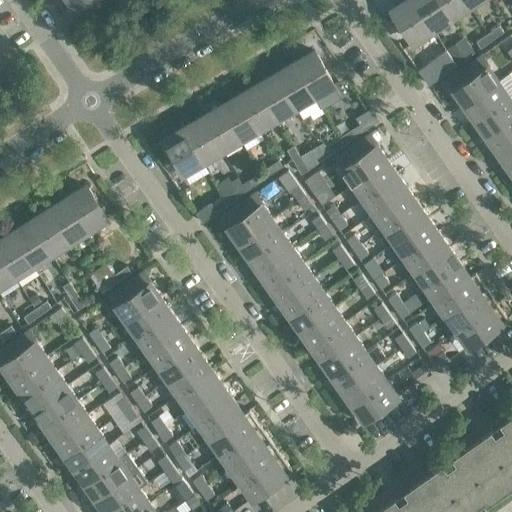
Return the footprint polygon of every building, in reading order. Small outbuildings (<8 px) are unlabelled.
[(70,0),(75,6),(72,8),(75,13),(94,0),(70,0)] [(433,28),(414,0),(405,0),(393,8),(414,41),(433,28)] [(451,17),(439,0),(414,0),(433,28),(451,17)] [(469,5),(465,0),(439,0),(451,17),(469,5)] [(499,25),(487,33),(492,40),(503,32),(499,25)] [(492,40),(487,33),(476,42),(480,48),(492,40)] [(508,47),(511,44),(511,33),(503,40),(508,47)] [(463,50),(452,58),(457,65),(468,57),(463,50)] [(294,59),(293,59),(314,95),(334,84),(314,51),(296,62),(294,59)] [(481,55),(448,78),(466,103),(499,80),(481,55)] [(457,65),(452,58),(441,66),(445,73),(457,65)] [(314,95),(293,59),(295,62),(277,73),(275,70),(296,106),(314,95)] [(296,106),(275,70),(274,70),(276,73),(258,84),(256,81),(277,117),(296,106)] [(509,95),(499,80),(466,103),(476,118),(509,95)] [(277,117),(256,81),(258,84),(240,95),(238,91),(237,92),(258,128),(277,117)] [(258,128),(237,92),(239,95),(221,105),(219,102),(219,103),(240,139),(258,128)] [(511,115),(511,99),(509,95),(476,118),(487,133),(511,115)] [(240,139),(219,103),(218,103),(220,106),(202,116),(201,113),(200,114),(221,150),(240,139)] [(221,150),(200,114),(202,117),(184,127),(182,124),(181,125),(203,161),(221,150)] [(511,137),(511,115),(487,133),(497,148),(511,137)] [(203,161),(181,125),(183,128),(164,139),(183,172),(203,161)] [(351,130),(339,138),(344,144),(355,136),(351,130)] [(387,159),(370,134),(337,157),(355,182),(387,159)] [(511,159),(511,137),(497,148),(508,162),(511,159)] [(344,144),(339,138),(328,146),(332,152),(344,144)] [(332,152),(328,146),(323,143),(319,146),(326,157),(332,152)] [(287,149),(293,159),(294,161),(301,157),(294,145),(287,149)] [(308,169),(301,157),(294,161),(301,173),(308,169)] [(398,174),(387,159),(355,182),(365,197),(398,174)] [(271,164),(259,172),(264,179),(275,171),(271,164)] [(288,192),(292,190),(298,185),(288,170),(278,177),(288,192)] [(264,179),(259,172),(248,180),(253,187),(264,179)] [(320,180),(315,172),(304,180),(309,187),(320,180)] [(408,188),(398,174),(365,197),(375,211),(408,188)] [(66,194),(65,194),(88,230),(107,218),(86,185),(68,197),(66,194)] [(305,195),(298,185),(292,190),(299,199),(305,195)] [(418,203),(408,188),(375,211),(386,226),(418,203)] [(235,189),(224,197),(229,204),(240,196),(235,189)] [(273,218),(255,192),(222,216),(240,241),(273,218)] [(88,230),(65,194),(67,197),(49,208),(48,206),(47,206),(69,241),(88,230)] [(202,222),(217,212),(229,204),(224,197),(212,205),(206,195),(191,206),(202,222)] [(312,205),(305,195),(299,199),(306,209),(312,205)] [(429,218),(418,203),(386,226),(396,241),(429,218)] [(332,205),(326,210),(333,219),(339,215),(332,205)] [(69,241),(47,206),(49,209),(31,220),(29,217),(29,218),(51,253),(69,241)] [(312,219),(319,229),(326,224),(319,214),(312,219)] [(346,225),(339,215),(333,219),(339,229),(346,225)] [(51,253),(29,218),(31,221),(13,232),(11,229),(33,264),(51,253)] [(283,232),(273,218),(240,241),(250,255),(283,232)] [(439,232),(429,218),(396,241),(406,256),(439,232)] [(333,234),(326,224),(319,229),(326,239),(333,234)] [(33,264),(11,229),(10,229),(12,232),(0,239),(0,252),(15,276),(33,264)] [(293,247),(283,232),(250,255),(261,270),(293,247)] [(449,247),(439,232),(406,256),(417,270),(449,247)] [(353,235),(346,239),(353,249),(360,244),(353,235)] [(333,248),(340,258),(347,254),(340,244),(333,248)] [(367,254),(360,244),(353,249),(360,259),(367,254)] [(304,262),(293,247),(261,270),(271,285),(304,262)] [(460,262),(449,247),(417,270),(408,276),(419,291),(427,285),(460,262)] [(0,285),(15,276),(0,252),(0,285)] [(354,263),(347,254),(340,258),(347,268),(354,263)] [(314,277),(304,262),(271,285),(281,300),(314,277)] [(469,276),(460,262),(427,285),(438,300),(470,277),(469,276)] [(104,282),(109,288),(120,280),(116,274),(114,275),(106,264),(94,273),(101,283),(104,282)] [(374,264),(367,269),(374,278),(381,274),(374,264)] [(127,265),(116,274),(120,280),(132,272),(127,265)] [(161,296),(143,271),(111,294),(128,319),(161,296)] [(475,271),(469,276),(470,277),(438,300),(448,314),(486,287),(475,271)] [(354,278),(361,288),(367,283),(360,273),(354,278)] [(388,284),(381,274),(374,278),(381,288),(388,284)] [(324,291),(314,277),(281,300),(292,314),(324,291)] [(63,286),(70,297),(77,293),(69,281),(63,286)] [(374,293),(367,283),(361,288),(368,297),(374,293)] [(497,302),(486,287),(448,314),(458,329),(497,302)] [(335,306),(324,291),(292,314),(302,329),(335,306)] [(84,305),(77,293),(70,297),(78,309),(84,305)] [(394,293),(388,298),(395,308),(401,303),(394,293)] [(29,299),(35,308),(42,303),(35,294),(29,299)] [(171,311),(161,296),(128,319),(139,334),(171,311)] [(42,303),(35,308),(40,315),(51,307),(46,300),(42,303)] [(508,317),(497,302),(458,329),(469,344),(508,317)] [(375,307),(382,317),(388,312),(381,303),(375,307)] [(408,313),(401,303),(395,308),(402,318),(408,313)] [(345,321),(335,306),(302,329),(312,344),(345,321)] [(66,314),(61,307),(51,314),(56,321),(66,314)] [(40,315),(35,308),(24,316),(28,323),(40,315)] [(182,326),(171,311),(139,334),(149,349),(182,326)] [(395,322),(388,312),(382,317),(388,327),(395,322)] [(356,335),(345,321),(312,344),(322,357),(323,358),(356,335)] [(415,323),(409,327),(416,337),(422,333),(415,323)] [(11,325),(0,332),(0,333),(4,340),(16,332),(11,325)] [(192,340),(182,326),(149,349),(160,363),(192,340)] [(95,328),(89,332),(96,342),(102,338),(95,328)] [(46,355),(29,330),(0,349),(0,358),(14,378),(46,355)] [(395,337),(402,347),(409,342),(402,332),(395,337)] [(429,342),(422,333),(416,337),(423,347),(429,342)] [(366,350),(356,335),(323,358),(322,357),(316,362),(327,377),(366,350)] [(89,347),(82,337),(76,342),(83,351),(89,347)] [(109,347),(102,338),(96,342),(103,352),(109,347)] [(203,355),(192,340),(160,363),(170,378),(203,355)] [(416,352),(409,342),(402,347),(409,356),(416,352)] [(96,357),(89,347),(83,351),(90,361),(96,357)] [(376,365),(366,350),(327,377),(338,392),(376,365)] [(442,353),(432,360),(437,367),(447,360),(442,353)] [(57,370),(46,355),(14,378),(24,393),(57,370)] [(213,370),(203,355),(170,378),(180,393),(213,370)] [(116,357),(109,362),(116,372),(123,367),(116,357)] [(387,380),(376,365),(338,392),(348,407),(387,380)] [(414,372),(420,379),(430,372),(425,365),(414,372)] [(110,376),(103,366),(97,371),(104,381),(110,376)] [(130,377),(123,367),(116,372),(123,381),(130,377)] [(67,384),(57,370),(24,393),(34,407),(67,384)] [(223,385),(213,370),(180,393),(191,408),(223,385)] [(117,386),(110,376),(104,381),(110,391),(117,386)] [(397,395),(387,380),(348,407),(359,422),(397,395)] [(78,399),(67,384),(34,407),(45,422),(78,399)] [(234,399),(223,385),(191,408),(201,422),(234,399)] [(137,387),(130,391),(137,401),(144,396),(137,387)] [(131,406),(124,396),(117,400),(124,410),(131,406)] [(151,406),(144,396),(137,401),(144,411),(151,406)] [(88,414),(78,399),(45,422),(55,437),(88,414)] [(243,413),(234,399),(201,422),(211,437),(244,414),(243,413)] [(138,415),(131,406),(124,410),(131,420),(138,415)] [(249,409),(243,413),(244,414),(211,437),(222,452),(260,425),(249,409)] [(98,429),(88,414),(55,437),(66,452),(98,429)] [(157,416),(151,421),(158,430),(164,426),(157,416)] [(511,423),(495,436),(492,431),(474,444),(504,486),(511,480),(511,423)] [(152,435),(145,425),(138,430),(145,440),(152,435)] [(271,439),(260,425),(222,452),(232,466),(271,439)] [(171,436),(164,426),(158,430),(165,440),(171,436)] [(109,443),(98,429),(66,452),(76,466),(109,443)] [(159,445),(152,435),(145,440),(152,449),(159,445)] [(281,454),(271,439),(232,466),(242,481),(281,454)] [(119,458),(109,443),(76,466),(86,481),(119,458)] [(504,486),(474,444),(457,456),(460,461),(447,470),(444,465),(426,477),(450,511),(467,511),(474,508),(470,503),(483,494),(487,498),(504,486)] [(178,445),(172,450),(179,460),(185,455),(178,445)] [(292,469),(281,454),(242,481),(253,497),(292,469)] [(172,464),(166,455),(159,459),(166,469),(172,464)] [(192,465),(185,455),(179,460),(186,470),(192,465)] [(129,473),(119,458),(86,481),(97,496),(129,473)] [(179,474),(172,464),(166,469),(173,479),(179,474)] [(140,487),(129,473),(97,496),(106,509),(107,510),(140,487)] [(199,475),(193,480),(199,489),(206,485),(199,475)] [(450,511),(426,477),(409,490),(412,494),(399,504),(396,499),(378,511),(450,511)] [(187,498),(193,494),(183,479),(172,487),(182,501),(187,498)] [(213,495),(206,485),(199,489),(206,499),(213,495)] [(136,511),(150,502),(140,487),(107,510),(106,509),(102,511),(136,511)] [(200,504),(193,494),(187,498),(194,508),(200,504)] [(157,511),(150,502),(136,511),(157,511)]
